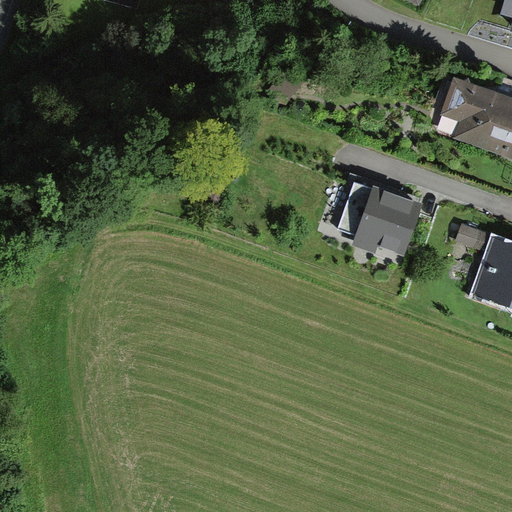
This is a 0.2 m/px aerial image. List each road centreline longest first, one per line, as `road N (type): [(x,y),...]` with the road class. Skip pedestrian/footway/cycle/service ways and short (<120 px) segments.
road 1 (residential): [(345,0),(392,25),(511,59)]
road 2 (residential): [(358,154),(511,209)]
